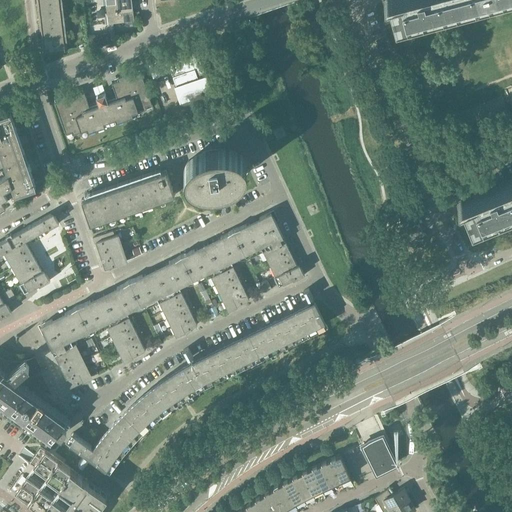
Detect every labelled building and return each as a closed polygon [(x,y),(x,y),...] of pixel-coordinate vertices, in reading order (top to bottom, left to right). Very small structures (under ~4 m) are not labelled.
[(38,0),(44,51),(65,49),(59,0),(38,0)] [(106,5),(108,24),(134,21),(132,0),(115,0),(116,4),(106,5)] [(389,0),(394,20),(468,0),(389,0)] [(170,55),(148,63),(153,77),(171,71),(175,81),(176,81),(177,85),(174,86),(182,107),(213,96),(206,75),(205,75),(196,49),(181,54),(182,57),(172,61),(170,55)] [(105,92),(96,95),(98,103),(89,106),(85,95),(80,93),(70,96),(69,93),(54,98),(55,101),(66,133),(67,135),(81,131),(82,133),(116,121),(139,113),(138,111),(139,111),(138,111),(152,106),(151,103),(152,103),(141,72),(140,72),(140,69),(125,74),(126,77),(116,80),(113,85),(117,96),(107,99),(105,92)] [(0,205),(6,202),(3,196),(7,193),(4,187),(11,183),(14,193),(36,186),(10,110),(0,113),(0,205)] [(435,147),(442,164),(455,159),(448,142),(435,147)] [(184,170),(183,174),(185,178),(188,182),(192,184),(197,186),(203,188),(209,188),(216,188),(222,187),(227,185),(231,183),(235,181),(239,178),(242,175),(244,172),(246,168),(246,164),(246,161),(245,159),(244,157),(242,156),(235,151),(227,149),(218,148),(210,149),(202,151),(203,156),(198,157),(198,159),(189,160),(186,163),(185,166),(184,170)] [(81,199),(82,202),(90,224),(175,195),(166,169),(81,199)] [(511,181),(495,188),(494,187),(488,189),(487,187),(477,189),(479,195),(463,201),(462,201),(470,222),(471,221),(511,204),(511,181)] [(408,244),(422,250),(428,235),(421,232),(422,230),(418,223),(416,222),(419,216),(404,210),(399,225),(406,227),(410,237),(408,244)] [(31,224),(36,233),(47,227),(48,229),(59,223),(53,212),(31,224)] [(259,217),(261,221),(273,247),(285,241),(273,216),(268,218),(266,214),(259,217)] [(233,228),(245,253),(260,246),(262,252),(265,251),(273,247),(261,221),(251,226),(249,222),(239,227),(233,229),(233,228)] [(0,241),(0,252),(5,250),(24,239),(36,233),(31,224),(12,235),(11,233),(6,235),(7,238),(0,241)] [(220,241),(209,246),(221,271),(233,265),(230,260),(245,253),(233,228),(232,229),(233,229),(228,233),(218,237),(220,241)] [(96,242),(99,250),(120,243),(117,234),(114,235),(107,238),(101,240),(96,242)] [(29,247),(24,239),(5,250),(9,258),(29,247)] [(289,249),(285,241),(273,247),(265,251),(269,259),(289,249)] [(99,250),(102,259),(123,252),(120,243),(99,250)] [(181,254),(193,279),(214,268),(216,273),(221,271),(209,246),(199,251),(197,248),(187,252),(181,254)] [(33,255),(29,247),(9,258),(13,266),(33,255)] [(293,257),(289,249),(269,259),(273,267),(293,257)] [(123,252),(102,259),(105,268),(126,261),(123,252)] [(168,266),(157,271),(170,297),(181,292),(178,286),(193,279),(181,254),(180,254),(181,255),(175,258),(166,263),(168,266)] [(38,263),(33,255),(13,266),(18,274),(38,263)] [(297,265),(293,257),(273,267),(277,275),(297,265)] [(42,271),(42,270),(38,263),(18,274),(22,282),(42,271)] [(233,265),(221,271),(216,273),(212,275),(216,284),(237,273),(233,265)] [(298,268),(297,265),(277,275),(281,283),(292,277),(293,280),(304,274),(301,267),(298,268)] [(42,271),(22,282),(27,290),(38,284),(39,286),(50,280),(44,269),(42,270),(42,271)] [(129,279),(141,304),(156,297),(158,303),(161,302),(170,297),(157,271),(147,276),(145,273),(135,278),(129,280),(129,279)] [(237,273),(216,284),(220,292),(241,282),(237,273)] [(116,292),(105,297),(117,322),(129,316),(126,311),(141,304),(129,279),(128,280),(129,280),(123,284),(114,288),(116,292)] [(241,282),(220,292),(224,300),(245,290),(241,282)] [(268,283),(262,286),(264,291),(271,288),(268,283)] [(303,290),(308,299),(313,297),(309,288),(303,290)] [(245,290),(224,300),(229,309),(249,299),(245,290)] [(181,292),(170,297),(161,302),(165,310),(185,300),(181,292)] [(77,305),(89,330),(110,319),(112,324),(117,322),(105,297),(95,302),(93,299),(84,303),(77,305)] [(185,300),(165,310),(169,318),(189,308),(185,300)] [(326,323),(316,302),(258,330),(201,358),(193,362),(185,367),(177,372),(169,377),(160,383),(153,388),(146,394),(139,400),(132,406),(125,413),(118,419),(112,426),(106,434),(100,441),(95,448),(91,452),(92,453),(93,458),(93,459),(107,469),(113,462),(118,455),(124,448),(129,441),(135,435),(141,429),(147,423),(154,417),(160,411),(167,406),(174,401),(179,408),(183,405),(178,398),(181,396),(184,394),(189,401),(194,399),(189,391),(196,387),(204,383),(211,379),(228,371),(268,351),(272,359),(277,357),(273,348),(280,345),(284,353),(289,351),(285,343),(326,323)] [(4,303),(0,304),(0,316),(1,318),(12,312),(8,304),(5,306),(4,303)] [(64,317),(54,322),(66,348),(75,344),(77,343),(74,337),(89,330),(77,305),(76,305),(77,305),(71,309),(62,314),(64,317)] [(214,305),(209,308),(213,316),(218,313),(214,305)] [(189,308),(169,318),(173,326),(193,316),(189,308)] [(129,316),(117,322),(112,324),(108,326),(112,334),(133,324),(129,316)] [(193,316),(173,326),(177,334),(197,324),(193,316)] [(42,329),(55,354),(66,348),(54,322),(52,319),(45,322),(47,327),(42,329)] [(158,323),(153,325),(157,333),(162,331),(158,323)] [(133,324),(112,334),(116,343),(137,333),(133,324)] [(137,333),(116,343),(121,351),(141,341),(137,333)] [(91,338),(86,340),(89,346),(95,343),(92,338),(91,338)] [(141,341),(121,351),(125,360),(145,350),(141,341)] [(55,354),(59,362),(79,352),(75,344),(66,348),(55,354)] [(193,356),(188,347),(183,350),(188,359),(193,356)] [(59,362),(62,370),(83,360),(79,352),(59,362)] [(18,366),(14,362),(7,368),(15,377),(20,373),(23,373),(28,372),(30,372),(33,371),(36,370),(38,369),(40,367),(35,357),(33,358),(30,359),(28,360),(25,360),(18,366)] [(62,370),(66,378),(87,368),(83,360),(62,370)] [(87,368),(66,378),(70,386),(91,376),(87,368)] [(24,388),(7,376),(2,372),(1,373),(0,372),(0,401),(50,437),(55,431),(61,436),(66,428),(60,423),(65,417),(43,401),(45,398),(48,396),(51,393),(54,391),(43,371),(36,375),(31,379),(28,383),(24,388)] [(67,440),(82,451),(88,450),(92,445),(73,432),(67,440)] [(365,449),(376,472),(396,462),(394,456),(397,455),(391,442),(387,443),(385,439),(382,433),(362,443),(365,449)] [(39,458),(33,466),(76,497),(70,506),(27,475),(15,492),(43,511),(93,511),(107,494),(40,446),(34,454),(39,458)] [(78,462),(83,466),(89,458),(84,454),(78,462)] [(340,454),(330,458),(340,480),(350,476),(340,454)] [(330,458),(321,462),(331,484),(340,480),(330,458)] [(321,462),(312,466),(322,488),(331,484),(321,462)] [(312,466),(302,471),(313,493),(322,488),(312,466)] [(302,471),(292,476),(304,497),(313,493),(302,471)] [(292,476),(283,481),(295,502),(304,497),(292,476)] [(283,481),(274,487),(286,508),(295,502),(283,481)] [(274,487),(264,492),(276,511),(278,511),(286,508),(274,487)] [(374,497),(383,511),(409,497),(403,487),(392,493),(388,488),(374,497)] [(276,511),(264,492),(255,498),(264,511),(276,511)] [(383,511),(406,511),(415,507),(409,497),(383,511)] [(264,511),(255,498),(246,505),(251,511),(264,511)]
